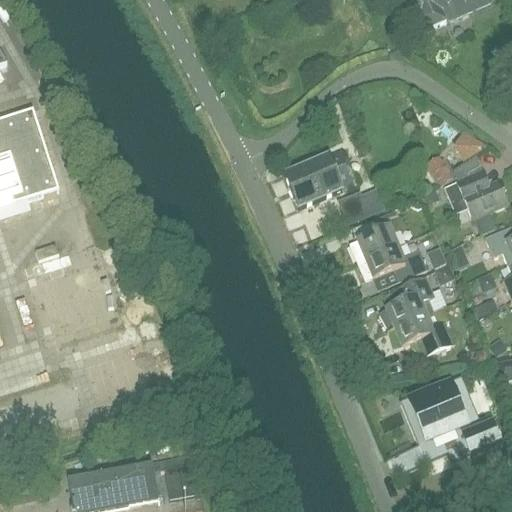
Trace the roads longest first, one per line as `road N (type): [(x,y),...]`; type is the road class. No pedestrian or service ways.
road 1 (unclassified): [(386,511),(239,165)]
road 2 (residential): [(511,143),(420,76),(377,67),(345,79),(292,132),(239,165)]
road 3 (unclassified): [(239,165),(151,0)]
